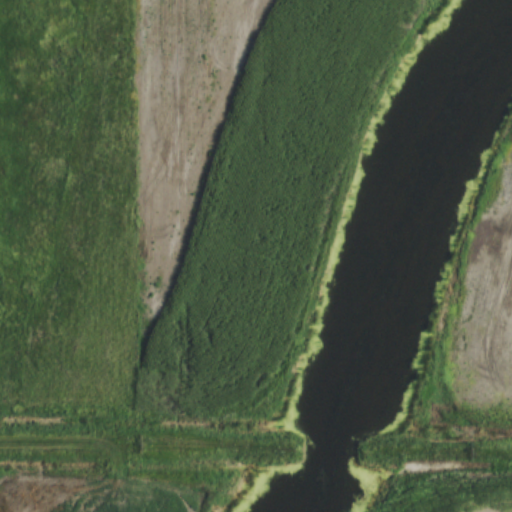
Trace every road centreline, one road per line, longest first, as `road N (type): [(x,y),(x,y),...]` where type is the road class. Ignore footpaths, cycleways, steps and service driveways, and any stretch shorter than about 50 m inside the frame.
road 1 (residential): [(309,451),(0,448)]
road 2 (residential): [(511,454),(347,451)]
